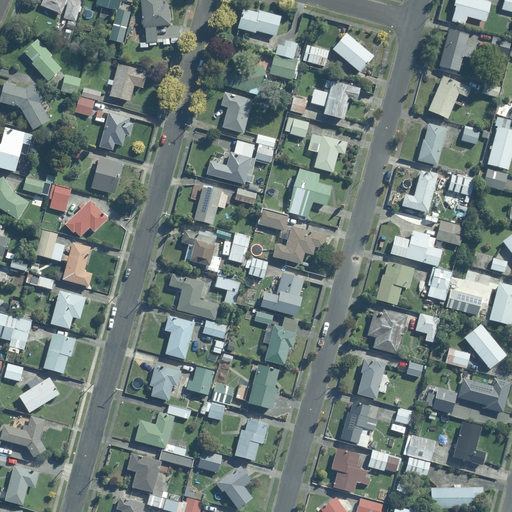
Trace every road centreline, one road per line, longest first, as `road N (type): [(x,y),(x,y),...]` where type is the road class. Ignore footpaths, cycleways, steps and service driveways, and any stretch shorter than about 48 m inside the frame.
road 1 (residential): [(73,511),(209,0)]
road 2 (residential): [(282,511),(415,20)]
